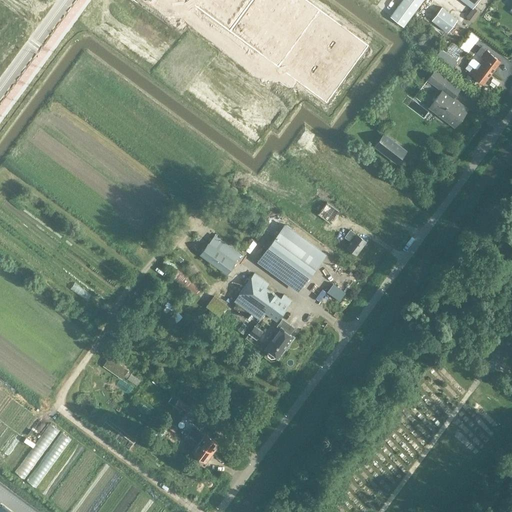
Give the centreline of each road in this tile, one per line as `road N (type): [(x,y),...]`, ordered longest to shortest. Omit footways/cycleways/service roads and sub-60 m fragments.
road 1 (unclassified): [(220,511),(511,113)]
road 2 (track): [(197,511),(58,402),(118,301),(193,214),(200,192)]
